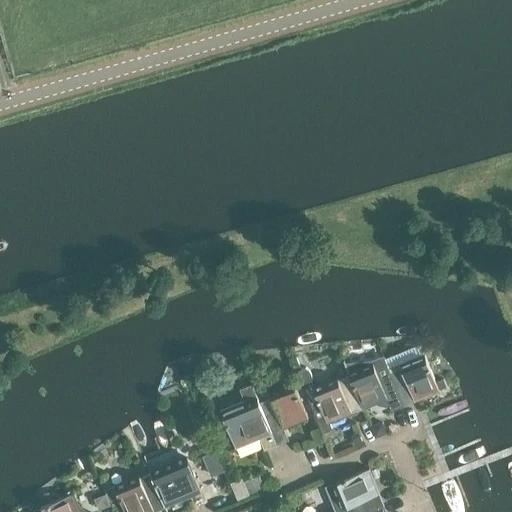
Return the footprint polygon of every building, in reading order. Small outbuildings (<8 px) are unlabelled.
[(403,368),(402,366),(391,371),(402,398),(413,394),(436,384),(439,391),(440,391),(439,388),(436,381),(427,358),(403,368)] [(346,366),(350,375),(364,409),(388,399),(392,410),(404,405),(402,398),(391,371),(386,359),(372,362),(347,365),(346,366)] [(321,428),(323,433),(331,427),(329,423),(364,409),(350,375),(339,379),(340,381),(315,391),(311,380),(312,376),(310,370),(306,367),(297,370),(321,428)] [(436,381),(439,388),(446,386),(443,378),(436,381)] [(246,399),(221,409),(237,448),(252,442),(251,440),(260,436),(264,448),(277,443),(270,426),(260,402),(253,384),(242,388),(246,399)] [(272,398),(260,402),(270,426),(305,412),(308,419),(309,419),(296,386),(271,396),(272,398)] [(379,423),(372,426),(376,436),(386,432),(384,425),(379,423)] [(326,439),(323,433),(321,428),(314,431),(318,442),(326,439)] [(360,432),(353,435),(357,446),(364,443),(360,432)] [(216,451),(204,455),(212,475),(224,470),(216,451)] [(186,455),(150,470),(151,473),(152,475),(162,499),(186,490),(189,496),(202,491),(186,455)] [(328,511),(363,511),(383,504),(378,492),(372,494),(363,472),(369,469),(368,468),(324,486),(334,510),(328,511)] [(138,473),(114,483),(116,489),(125,511),(129,511),(150,504),(153,511),(165,506),(162,499),(152,475),(151,473),(140,477),(138,473)] [(231,482),(238,499),(265,488),(259,474),(244,481),(242,478),(231,482)] [(110,500),(119,496),(116,489),(115,485),(105,489),(110,500)] [(79,511),(72,494),(41,506),(43,511),(79,511)] [(110,505),(106,494),(95,498),(99,509),(110,505)]
